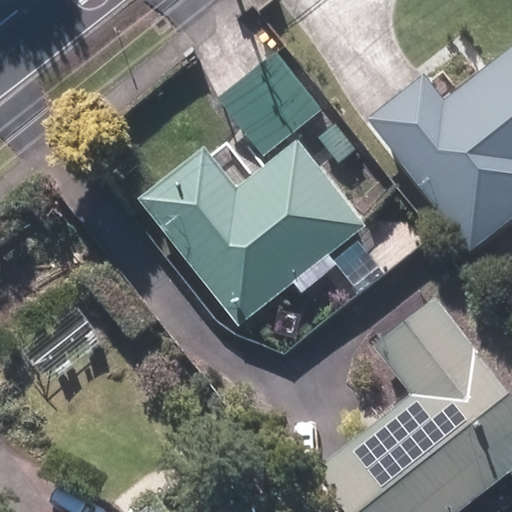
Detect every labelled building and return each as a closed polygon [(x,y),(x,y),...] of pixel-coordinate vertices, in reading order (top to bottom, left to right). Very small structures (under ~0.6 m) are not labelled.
[(227,102),(273,159),(331,112),(284,55),(227,102)] [(504,222),(511,215),(511,57),(453,105),(430,77),(373,124),(461,233),(492,207),(504,222)] [(326,138),(346,162),(361,149),(341,125),(326,138)] [(151,203),(248,326),(301,286),(309,296),(346,267),(338,257),(375,226),(309,142),(249,190),(219,151),(151,203)] [(330,473),(361,511),(474,511),(511,483),(511,371),(457,302),(398,348),(433,393),(330,473)]
